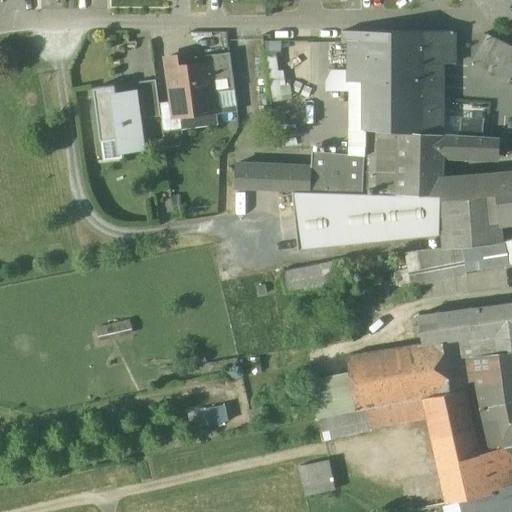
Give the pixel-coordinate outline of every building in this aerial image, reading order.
[(366,31),(343,31),(343,41),(350,41),(350,40),(365,40),(366,31)] [(403,31),(366,31),(365,40),(365,81),(365,128),(391,130),(400,131),(403,31)] [(454,31),(403,31),(400,131),(442,134),(442,63),(454,63),(454,31)] [(474,61),(510,78),(511,74),(511,46),(487,34),(474,61)] [(365,40),(350,40),(350,41),(349,81),(365,81),(365,40)] [(231,53),(186,59),(188,68),(211,65),(215,93),(235,90),(236,90),(231,53)] [(211,65),(188,68),(186,59),(186,56),(167,58),(172,102),(173,107),(180,107),(181,113),(217,109),(215,93),(211,65)] [(157,80),(141,82),(146,118),(162,116),(160,103),(157,80)] [(136,92),(117,95),(116,85),(95,88),(102,141),(121,138),(123,150),(144,147),(136,92)] [(235,90),(215,93),(217,108),(237,105),(235,90)] [(172,102),(160,103),(162,116),(164,131),(183,129),(181,113),(180,107),(173,107),(172,102)] [(391,130),(365,128),(365,155),(378,156),(378,147),(391,147),(391,130)] [(400,131),(391,130),(391,147),(399,148),(400,131)] [(442,134),(400,131),(399,148),(398,159),(399,193),(442,194),(442,178),(443,153),(444,134),(442,134)] [(497,138),(444,134),(443,153),(496,156),(497,138)] [(365,155),(313,152),(312,166),(311,192),(399,193),(398,159),(378,156),(365,155)] [(312,166),(237,163),(236,189),(311,192),(312,166)] [(511,172),(493,175),(496,195),(498,195),(498,194),(511,192),(511,172)] [(493,175),(479,177),(442,178),(442,194),(441,199),(496,195),(493,175)] [(442,194),(399,193),(311,192),(293,191),(299,249),(440,234),(441,199),(442,194)] [(511,192),(498,194),(498,195),(501,222),(511,221),(511,192)] [(496,195),(441,199),(446,248),(463,247),(482,245),(491,244),(491,245),(503,242),(498,195),(496,195)] [(482,245),(463,247),(467,271),(487,268),(482,245)] [(463,247),(446,248),(407,252),(412,283),(467,272),(467,271),(463,247)] [(283,274),(288,295),(347,282),(342,261),(283,274)] [(511,302),(419,314),(423,343),(349,355),(352,373),(358,410),(369,408),(425,397),(466,389),(462,357),(468,357),(511,351),(511,302)] [(511,351),(468,357),(476,409),(511,400),(511,351)] [(352,373),(314,379),(321,419),(358,410),(352,373)] [(466,389),(425,397),(429,416),(434,438),(476,428),(472,410),(467,389),(466,389)] [(369,408),(372,429),(429,416),(425,397),(369,408)] [(511,400),(476,409),(472,410),(476,428),(482,453),(511,445),(511,400)] [(358,410),(321,419),(326,440),(372,429),(369,408),(358,410)] [(511,445),(482,453),(455,459),(468,498),(492,492),(492,491),(493,491),(493,490),(511,485),(511,445)] [(332,458),(300,465),(307,495),(338,488),(332,458)] [(511,511),(511,485),(493,490),(493,491),(492,491),(492,492),(468,498),(461,501),(463,511),(511,511)]
